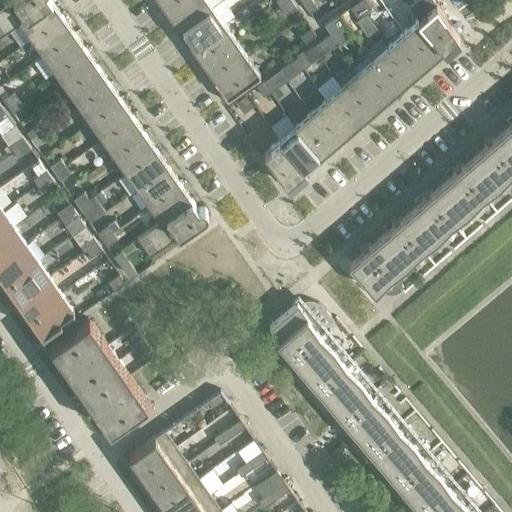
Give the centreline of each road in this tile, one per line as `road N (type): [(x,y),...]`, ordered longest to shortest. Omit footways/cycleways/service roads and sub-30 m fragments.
road 1 (residential): [(105,0),(267,231),(292,242),(511,57)]
road 2 (residential): [(326,511),(223,369),(96,456)]
road 3 (residential): [(96,456),(0,320)]
